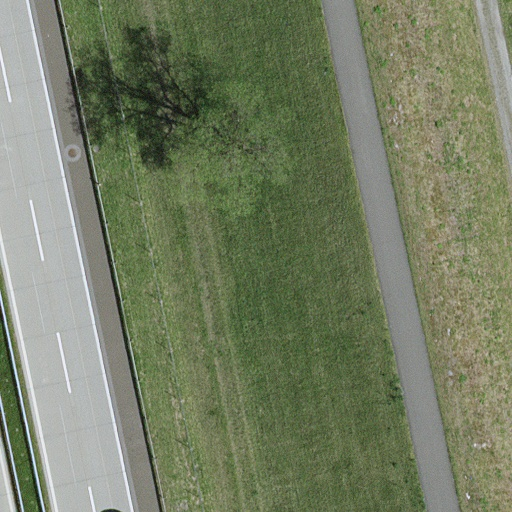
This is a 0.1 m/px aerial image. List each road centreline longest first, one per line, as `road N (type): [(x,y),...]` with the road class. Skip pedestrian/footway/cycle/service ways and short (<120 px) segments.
road 1 (track): [(334,0),(442,511)]
road 2 (motorway): [(89,511),(0,77)]
road 3 (track): [(483,0),(511,139)]
